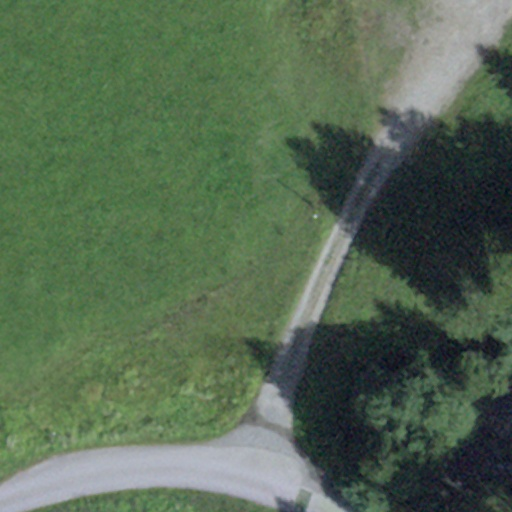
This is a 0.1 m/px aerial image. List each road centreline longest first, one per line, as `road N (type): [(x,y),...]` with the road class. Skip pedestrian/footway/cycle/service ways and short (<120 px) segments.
road 1 (track): [(499,0),(407,121),(354,210),(312,306),(261,482)]
road 2 (unclassified): [(333,511),(261,482),(166,469),(46,482),(0,500)]
